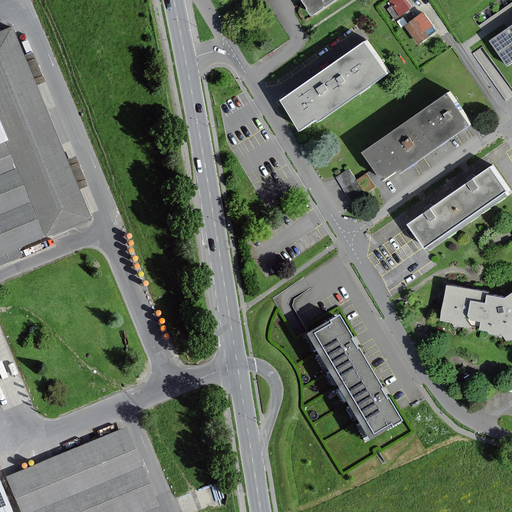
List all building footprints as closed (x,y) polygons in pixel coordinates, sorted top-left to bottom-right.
[(335,0),(303,0),(312,14),(335,0)] [(388,0),(385,2),(395,17),(411,5),(407,0),(388,0)] [(431,26),(421,13),(403,26),(417,44),(427,37),(423,32),(431,26)] [(511,22),(488,40),(507,68),(511,63),(511,22)] [(0,266),(22,257),(19,250),(88,220),(76,192),(83,189),(70,158),(64,160),(33,87),(41,84),(27,53),(20,56),(8,28),(0,31),(0,266)] [(363,41),(322,71),(342,99),(384,69),(363,41)] [(322,71),(282,100),(302,128),(342,99),(322,71)] [(449,95),(364,154),(382,180),(399,169),(401,172),(418,160),(460,130),(470,124),(449,95)] [(408,225),(409,227),(424,246),(426,249),(508,192),(491,168),(470,182),(427,212),(408,225)] [(468,289),(445,285),(439,321),(459,326),(483,330),(498,334),(501,336),(504,339),(509,341),(511,340),(511,291),(505,298),(487,295),(488,292),(468,289)] [(369,441),(398,424),(393,415),(381,396),(351,345),(333,315),(305,332),(369,441)] [(19,511),(144,511),(156,507),(123,428),(5,477),(19,511)] [(10,511),(0,487),(0,511),(10,511)]
